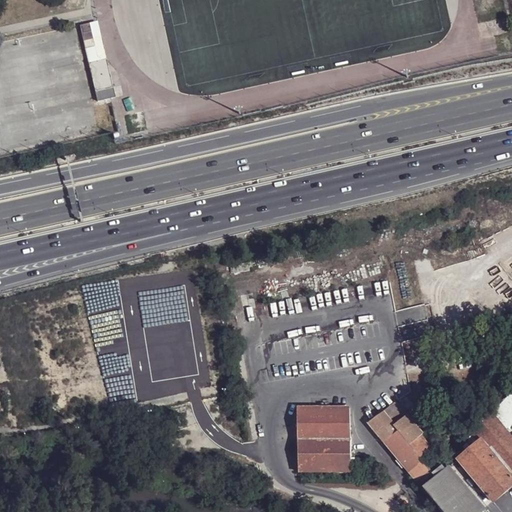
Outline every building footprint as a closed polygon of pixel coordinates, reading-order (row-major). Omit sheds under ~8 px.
[(92,23),(81,26),(87,49),(97,46),(92,23)] [(91,64),(100,101),(118,96),(109,60),(91,64)] [(426,443),(420,437),(422,435),(407,417),(405,418),(394,404),(383,412),(370,422),(369,423),(410,474),(434,453),(426,443)] [(351,473),(350,410),(297,410),(298,473),(351,473)] [(493,502),(511,487),(511,438),(492,415),(473,432),(474,434),(481,441),(458,460),(493,502)] [(443,464),(434,453),(410,474),(419,485),(442,465),(443,464)] [(481,511),(484,510),(449,468),(445,470),(442,465),(419,485),(441,511),(481,511)]
